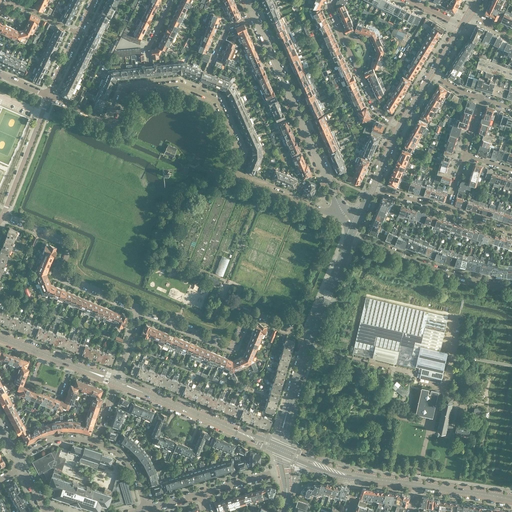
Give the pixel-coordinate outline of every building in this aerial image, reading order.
[(72,0),(70,0),(68,4),(77,9),(77,8),(78,7),(78,6),(79,4),(72,0)] [(106,3),(105,5),(115,9),(119,11),(120,9),(117,8),(116,9),(115,8),(117,4),(116,4),(118,0),(107,0),(107,1),(106,1),(106,3)] [(151,0),(148,5),(156,9),(157,7),(158,6),(158,5),(158,4),(151,0)] [(311,8),(313,8),(315,8),(322,8),(323,6),(323,5),(324,4),(316,0),(312,0),(314,1),(311,8)] [(380,0),(378,5),(381,6),(378,14),(379,15),(383,7),(386,0),(380,0)] [(386,0),(383,7),(388,10),(392,2),(390,1),(389,0),(386,0)] [(438,3),(438,4),(441,5),(447,8),(450,10),(455,12),(456,10),(457,10),(458,8),(457,8),(458,7),(453,5),(449,3),(448,3),(443,0),(439,0),(439,2),(438,3)] [(492,3),(491,5),(500,9),(504,11),(506,8),(504,7),(503,8),(501,6),(502,4),(493,0),(492,2),(492,3)] [(235,4),(234,1),(226,5),(223,6),(226,11),(228,10),(236,6),(237,6),(236,3),(235,4)] [(34,6),(34,7),(42,11),(43,10),(44,10),(46,6),(37,2),(36,4),(35,4),(34,5),(34,6)] [(273,2),(265,5),(265,6),(265,7),(266,8),(267,8),(268,11),(276,7),(273,2)] [(392,2),(388,10),(393,12),(397,4),(395,3),(393,2),(392,2)] [(178,8),(177,8),(185,12),(187,7),(180,3),(179,5),(178,6),(177,7),(178,8)] [(64,9),(65,9),(66,10),(74,14),(75,13),(76,12),(75,11),(77,9),(68,4),(67,6),(66,6),(64,9)] [(338,8),(337,8),(337,9),(337,11),(338,11),(339,13),(347,10),(345,5),(344,4),(342,5),(342,6),(338,8)] [(397,4),(393,12),(398,14),(402,7),(400,6),(400,5),(398,4),(397,5),(397,4)] [(489,4),(487,9),(496,13),(500,15),(502,16),(504,11),(500,9),(491,5),(489,4)] [(102,12),(101,13),(110,18),(112,13),(112,14),(113,11),(115,12),(117,13),(118,11),(114,9),(115,9),(105,5),(105,6),(104,6),(103,7),(104,8),(103,10),(102,10),(101,11),(102,12)] [(148,5),(146,10),(153,14),(154,12),(155,11),(156,10),(156,9),(148,5)] [(281,5),(276,7),(268,11),(269,13),(268,14),(269,15),(270,16),(280,12),(279,8),(282,7),(281,5)] [(236,6),(228,10),(230,15),(238,12),(238,11),(239,11),(238,8),(237,9),(236,6)] [(402,7),(398,14),(397,16),(400,17),(397,23),(399,24),(403,17),(407,9),(405,8),(405,7),(403,6),(402,7)] [(64,12),(63,14),(72,19),(73,18),(73,17),(73,16),(74,14),(66,10),(65,9),(61,7),(60,10),(64,12)] [(175,12),(175,13),(183,17),(184,13),(189,16),(189,14),(185,12),(177,8),(176,10),(175,10),(175,12)] [(501,21),(503,22),(504,23),(505,23),(506,23),(509,16),(507,14),(509,9),(507,8),(504,13),(501,21)] [(312,12),(313,15),(314,17),(316,17),(324,13),(324,12),(323,11),(322,11),(322,10),(321,11),(320,9),(316,11),(312,12)] [(407,9),(402,19),(407,21),(408,19),(412,12),(410,11),(409,10),(408,9),(407,9)] [(487,9),(485,14),(501,21),(503,17),(499,15),(500,15),(497,14),(487,9)] [(153,14),(146,10),(143,15),(151,19),(152,16),(153,16),(154,15),(153,14)] [(347,10),(339,13),(340,15),(340,16),(340,18),(349,15),(347,10)] [(409,29),(413,22),(416,14),(415,13),(414,12),(413,11),(412,12),(408,19),(411,21),(408,28),(409,29)] [(212,16),(211,19),(219,23),(219,22),(220,22),(220,20),(221,17),(220,17),(217,16),(213,14),(207,12),(206,14),(212,16)] [(238,12),(230,15),(232,19),(232,20),(241,17),(240,16),(241,16),(240,13),(239,14),(238,12)] [(278,12),(270,16),(270,17),(270,18),(270,19),(271,19),(272,21),(281,18),(278,12)] [(99,18),(98,18),(107,22),(109,18),(110,18),(101,13),(100,15),(99,16),(98,17),(99,18)] [(173,17),(172,18),(180,21),(182,18),(187,21),(187,19),(183,17),(175,13),(174,15),(173,15),(172,16),(173,17)] [(324,13),(316,17),(312,18),(313,20),(316,19),(318,22),(326,18),(326,17),(326,16),(325,15),(324,13)] [(31,14),(28,19),(37,23),(39,20),(39,19),(39,18),(31,14)] [(61,19),(61,20),(69,24),(70,23),(71,22),(71,21),(72,19),(63,14),(61,19)] [(416,14),(413,22),(418,24),(422,17),(420,16),(419,15),(418,14),(417,14),(416,14)] [(151,19),(143,15),(141,19),(141,20),(148,24),(150,21),(151,21),(151,20),(151,19)] [(349,15),(340,18),(342,21),(343,21),(343,23),(351,19),(349,15)] [(96,23),(104,27),(107,22),(98,18),(97,20),(97,21),(96,22),(96,23)] [(135,23),(139,25),(146,29),(147,27),(148,26),(149,25),(148,24),(141,20),(137,18),(135,23)] [(170,22),(170,23),(178,26),(179,23),(185,26),(186,24),(180,21),(172,18),(171,20),(170,20),(170,21),(170,22)] [(219,23),(211,19),(206,18),(205,20),(207,21),(206,23),(209,24),(216,28),(217,27),(218,27),(218,26),(218,25),(219,23)] [(281,18),(272,21),(273,21),(274,23),(274,24),(274,26),(275,26),(283,23),(281,18)] [(326,18),(318,22),(320,27),(328,23),(328,22),(328,21),(327,20),(326,18)] [(430,25),(433,27),(441,33),(443,31),(444,30),(444,29),(444,28),(444,27),(443,26),(442,26),(436,23),(433,22),(426,18),(424,22),(430,25)] [(29,19),(26,24),(35,28),(37,24),(37,23),(28,19),(29,19)] [(351,19),(343,23),(344,25),(344,26),(345,28),(353,24),(351,19)] [(357,26),(355,31),(357,32),(357,33),(359,33),(360,33),(363,25),(364,21),(359,19),(357,23),(357,26)] [(94,28),(102,32),(104,27),(96,23),(95,25),(94,26),(93,27),(94,28)] [(168,27),(175,31),(178,26),(170,23),(169,25),(168,25),(168,26),(168,27)] [(283,23),(275,26),(276,27),(275,28),(276,29),(277,29),(277,31),(286,28),(291,25),(290,23),(285,26),(283,23)] [(328,23),(320,27),(316,28),(317,30),(319,29),(321,32),(322,31),(330,28),(330,27),(330,25),(329,25),(328,23)] [(4,24),(0,31),(0,32),(4,34),(8,26),(4,24)] [(26,24),(24,29),(33,33),(35,28),(26,24)] [(209,24),(207,30),(214,33),(215,32),(216,31),(216,30),(216,28),(209,24)] [(244,24),(236,28),(236,29),(237,31),(234,33),(235,34),(238,33),(246,29),(247,29),(244,24)] [(353,24),(345,28),(344,28),(347,33),(348,34),(349,33),(349,32),(354,30),(352,25),(353,24)] [(368,27),(365,35),(367,36),(367,37),(369,38),(375,31),(377,28),(372,27),(372,25),(369,24),(368,27)] [(139,25),(136,30),(144,33),(145,32),(146,31),(146,30),(146,29),(139,25)] [(363,25),(360,33),(361,34),(362,35),(363,34),(365,35),(368,27),(363,25)] [(475,30),(474,32),(478,34),(478,33),(481,34),(482,32),(483,33),(485,29),(477,25),(476,27),(475,30)] [(8,26),(4,34),(9,37),(13,29),(8,26)] [(57,28),(54,32),(63,36),(64,35),(65,34),(65,33),(65,32),(65,31),(56,27),(56,28),(57,28)] [(166,32),(165,32),(175,37),(178,32),(175,31),(168,27),(167,29),(166,30),(165,31),(166,32)] [(433,28),(431,32),(439,37),(440,35),(441,35),(441,34),(441,33),(433,27),(433,28)] [(91,33),(99,37),(102,32),(94,28),(93,30),(92,31),(91,32),(91,33)] [(286,28),(277,31),(277,32),(277,33),(278,34),(279,36),(288,33),(288,32),(288,33),(286,28)] [(330,28),(322,31),(320,32),(321,34),(323,33),(324,36),(332,32),(333,31),(332,30),(331,30),(330,28)] [(375,31),(369,38),(370,39),(371,40),(372,42),(383,37),(382,34),(380,35),(377,28),(375,31)] [(394,28),(391,34),(402,39),(405,34),(394,28)] [(13,29),(9,37),(14,39),(18,31),(13,29)] [(18,31),(14,39),(16,38),(25,42),(30,32),(33,34),(33,33),(24,29),(18,31)] [(246,29),(238,33),(238,34),(237,34),(239,38),(240,38),(248,34),(248,33),(248,32),(247,31),(246,29)] [(136,30),(134,35),(141,38),(142,36),(143,36),(144,35),(144,34),(144,33),(136,30)] [(204,34),(206,35),(212,38),(213,35),(214,35),(215,34),(214,33),(207,30),(204,34)] [(493,33),(487,30),(482,41),(485,42),(488,43),(489,41),(493,33)] [(54,32),(52,37),(60,41),(61,40),(62,39),(63,38),(62,37),(63,36),(54,32)] [(164,35),(163,37),(173,42),(175,37),(165,32),(164,33),(164,34),(164,35)] [(202,36),(201,39),(202,40),(204,40),(210,43),(210,42),(211,42),(212,41),(211,40),(212,38),(206,35),(204,35),(200,32),(199,34),(201,35),(202,36)] [(288,33),(279,36),(279,37),(280,36),(281,38),(281,39),(282,40),(282,41),(291,37),(293,36),(291,32),(288,33)] [(332,32),(324,36),(322,38),(322,39),(325,38),(327,41),(335,37),(335,36),(334,35),(333,35),(332,32)] [(431,32),(428,37),(436,42),(436,41),(437,41),(438,40),(437,39),(439,37),(431,32)] [(474,32),(471,38),(476,41),(477,39),(478,40),(479,37),(477,36),(478,34),(474,32)] [(89,38),(88,38),(97,43),(98,41),(100,42),(101,40),(99,39),(99,37),(91,33),(90,35),(89,36),(88,37),(89,38)] [(493,33),(489,41),(494,43),(497,36),(497,35),(496,34),(495,35),(495,34),(493,33)] [(248,34),(240,38),(239,38),(240,41),(241,41),(242,43),(251,39),(250,37),(250,36),(249,35),(248,34)] [(497,36),(494,43),(499,46),(503,38),(501,37),(500,37),(499,36),(498,36),(497,36)] [(52,37),(49,43),(58,47),(58,45),(60,44),(60,43),(60,42),(60,41),(52,37)] [(162,40),(161,42),(170,47),(173,48),(173,46),(171,45),(173,42),(163,37),(162,37),(161,39),(162,40)] [(291,37),(282,41),(283,43),(283,44),(284,45),(284,46),(285,46),(293,42),(291,37)] [(335,37),(327,41),(322,43),(323,45),(327,43),(329,46),(337,42),(337,41),(337,40),(336,40),(335,37)] [(383,37),(372,42),(373,44),(373,45),(373,46),(374,46),(375,47),(385,42),(383,37)] [(428,37),(425,41),(433,46),(434,46),(435,45),(434,44),(436,42),(428,37)] [(86,43),(94,48),(97,43),(88,38),(88,40),(87,41),(86,42),(86,43)] [(466,42),(474,47),(476,41),(471,38),(470,40),(469,39),(467,42),(466,42)] [(503,38),(499,46),(498,48),(503,51),(504,48),(508,41),(506,40),(505,39),(504,38),(503,39),(503,38)] [(251,39),(242,43),(243,44),(242,45),(243,48),(244,48),(253,44),(253,43),(252,42),(251,39)] [(202,40),(200,45),(208,48),(209,46),(210,45),(210,44),(210,43),(204,40),(202,40)] [(293,42),(285,46),(285,47),(285,49),(286,49),(287,51),(295,48),(299,46),(297,41),(293,42)] [(425,41),(422,46),(430,51),(431,51),(432,50),(431,49),(433,46),(425,41)] [(508,41),(504,48),(503,51),(505,52),(503,56),(506,58),(507,56),(508,53),(511,46),(511,44),(511,43),(510,43),(510,42),(509,41),(508,41)] [(159,45),(158,47),(166,50),(168,46),(161,42),(160,42),(159,44),(159,45)] [(337,42),(329,46),(331,51),(339,47),(339,46),(339,45),(338,45),(337,42)] [(386,45),(385,42),(375,47),(375,49),(375,50),(376,52),(384,51),(388,51),(385,45),(386,45)] [(465,46),(464,48),(470,52),(475,55),(476,53),(472,50),(474,47),(466,42),(464,45),(465,46)] [(49,43),(47,48),(55,52),(56,50),(57,50),(58,48),(57,47),(58,47),(49,43)] [(84,48),(92,53),(94,54),(96,49),(94,48),(86,43),(85,45),(84,46),(83,47),(84,48)] [(253,44),(244,48),(243,48),(245,51),(246,51),(242,53),(243,55),(247,53),(255,49),(254,47),(254,45),(253,45),(253,44)] [(198,50),(200,50),(206,53),(207,51),(208,50),(208,49),(208,48),(200,45),(198,50)] [(226,48),(225,50),(233,54),(236,48),(234,48),(228,45),(227,46),(226,47),(226,48)] [(422,46),(419,51),(427,56),(427,55),(428,55),(429,54),(429,53),(430,51),(422,46)] [(159,48),(156,47),(154,49),(151,50),(152,54),(152,59),(154,59),(158,59),(158,56),(163,56),(165,51),(159,48)] [(339,47),(331,51),(333,56),(341,52),(340,50),(341,49),(340,48),(339,48),(339,47)] [(47,48),(44,53),(53,57),(53,55),(54,55),(55,54),(55,53),(55,52),(47,48)] [(81,53),(89,58),(92,53),(84,48),(82,51),(81,52),(81,53)] [(295,48),(287,51),(288,53),(288,54),(288,55),(289,56),(297,53),(295,48)] [(462,48),(460,52),(468,57),(470,52),(464,48),(463,49),(462,48)] [(255,49),(247,53),(243,55),(244,56),(247,55),(249,58),(257,54),(257,53),(257,52),(256,52),(255,49)] [(224,53),(223,55),(231,59),(233,54),(225,50),(225,51),(224,51),(224,52),(224,53)] [(384,51),(376,52),(375,54),(376,55),(375,57),(383,60),(383,59),(383,57),(382,57),(384,51)] [(419,51),(416,55),(424,60),(425,58),(426,58),(427,57),(427,56),(419,51)] [(6,66),(10,57),(10,56),(12,53),(10,52),(8,56),(5,55),(1,63),(1,64),(2,65),(3,65),(4,65),(6,66)] [(341,52),(333,56),(335,60),(343,57),(342,55),(343,54),(342,53),(341,53),(341,52)] [(459,55),(458,57),(465,61),(467,62),(468,60),(466,59),(468,57),(460,52),(458,55),(459,55)] [(44,53),(42,58),(50,62),(51,62),(52,61),(51,60),(53,57),(44,53)] [(79,58),(78,59),(87,63),(89,58),(81,53),(80,56),(79,56),(78,57),(79,58)] [(297,53),(289,56),(289,57),(290,59),(291,61),(290,61),(290,62),(299,58),(302,56),(302,54),(299,56),(297,53)] [(257,54),(249,58),(250,62),(247,63),(247,65),(251,63),(259,60),(258,57),(259,57),(258,55),(257,55),(257,54)] [(221,61),(228,63),(228,65),(234,67),(235,65),(232,64),(232,63),(230,62),(231,59),(223,55),(223,56),(222,56),(222,57),(222,58),(221,61)] [(416,55),(413,60),(421,65),(423,63),(424,63),(424,62),(424,61),(424,60),(416,55)] [(10,56),(10,57),(6,66),(7,66),(7,67),(8,68),(9,67),(11,68),(15,59),(16,58),(10,56)] [(343,57),(335,60),(338,65),(346,62),(345,60),(345,59),(345,58),(344,57),(343,57)] [(456,58),(454,61),(462,66),(465,61),(458,57),(457,58),(456,58)] [(484,81),(481,89),(487,91),(490,81),(492,74),(494,74),(511,79),(511,69),(500,65),(497,64),(480,57),(477,68),(485,71),(486,72),(484,79),(484,81)] [(42,58),(39,63),(48,67),(49,66),(49,65),(50,62),(42,58)] [(299,58),(290,62),(291,62),(290,63),(291,64),(292,65),(293,67),(302,63),(306,60),(306,59),(302,61),(301,61),(299,58)] [(17,71),(21,62),(15,59),(11,68),(12,68),(12,69),(14,70),(15,70),(17,71)] [(76,63),(76,64),(84,68),(87,63),(78,59),(78,60),(77,61),(76,62),(76,63)] [(27,63),(21,60),(21,62),(17,71),(17,72),(19,72),(20,72),(22,73),(23,72),(27,63)] [(259,60),(251,63),(247,65),(248,66),(252,65),(253,68),(262,64),(261,64),(262,63),(261,62),(260,62),(259,60)] [(413,60),(410,65),(418,70),(420,68),(421,68),(421,66),(421,65),(413,60)] [(373,67),(374,68),(379,69),(381,65),(373,61),(373,62),(372,62),(372,63),(372,64),(371,66),(373,67)] [(460,68),(462,66),(454,61),(452,64),(453,64),(452,66),(459,71),(463,73),(464,71),(460,68)] [(177,63),(178,72),(179,72),(180,73),(181,72),(183,72),(187,63),(186,62),(177,63)] [(346,62),(338,65),(340,70),(348,67),(347,65),(347,64),(347,63),(346,62)] [(39,63),(37,68),(45,72),(46,72),(47,71),(46,70),(48,67),(39,63)] [(153,65),(149,66),(150,75),(158,74),(158,75),(160,74),(161,74),(160,64),(157,65),(157,63),(154,63),(154,64),(153,64),(153,65)] [(186,63),(183,72),(184,73),(185,74),(186,73),(188,74),(192,66),(186,63)] [(192,66),(188,74),(188,75),(191,76),(194,77),(197,68),(198,66),(193,63),(192,66)] [(302,63),(293,67),(294,69),(293,69),(294,71),(295,71),(295,72),(304,68),(302,63)] [(74,68),(74,69),(82,73),(84,68),(76,64),(75,66),(74,66),(73,67),(74,68)] [(108,70),(104,79),(113,83),(115,81),(115,80),(116,78),(110,70),(106,64),(104,66),(108,70)] [(252,73),(253,75),(264,70),(263,67),(263,66),(262,65),(262,64),(253,68),(255,72),(252,73)] [(408,68),(407,69),(415,74),(417,72),(418,72),(418,71),(418,70),(410,65),(409,64),(408,64),(407,66),(407,67),(408,68)] [(141,66),(138,67),(139,76),(140,76),(140,77),(142,76),(146,75),(150,75),(149,66),(145,66),(144,65),(143,65),(141,65),(141,66)] [(459,71),(452,66),(451,67),(450,67),(448,70),(456,75),(459,71)] [(37,68),(34,67),(32,72),(34,73),(43,77),(44,76),(44,75),(45,72),(37,68)] [(348,67),(340,70),(341,73),(336,75),(337,77),(342,75),(350,71),(349,70),(349,69),(349,67),(348,67)] [(121,68),(110,70),(116,78),(117,78),(117,79),(119,79),(119,78),(122,78),(121,68)] [(197,68),(194,77),(197,78),(199,79),(200,79),(203,81),(204,81),(208,72),(207,72),(202,70),(197,68)] [(304,68),(295,72),(296,71),(297,74),(297,76),(298,76),(306,73),(304,68)] [(375,73),(373,68),(367,71),(366,70),(365,71),(365,72),(364,72),(366,77),(368,76),(375,73)] [(71,73),(71,74),(79,78),(82,73),(74,69),(73,70),(72,71),(71,72),(71,73)] [(404,73),(405,74),(411,78),(413,79),(413,78),(414,78),(414,77),(414,76),(415,74),(407,69),(407,70),(406,70),(405,70),(403,73),(404,73)] [(265,70),(264,70),(253,75),(255,79),(257,78),(266,74),(265,72),(266,71),(265,70)] [(448,70),(445,75),(453,80),(454,79),(456,75),(448,70)] [(345,80),(352,76),(351,74),(352,73),(351,72),(350,72),(350,71),(342,75),(340,76),(343,81),(345,80)] [(204,81),(209,83),(212,84),(212,85),(213,85),(214,85),(218,77),(213,74),(208,72),(204,81)] [(309,72),(306,73),(298,76),(298,77),(298,78),(299,79),(300,81),(308,78),(311,77),(309,72)] [(32,77),(31,78),(40,83),(40,82),(41,82),(42,81),(41,80),(43,77),(34,73),(32,77)] [(375,73),(368,76),(369,79),(368,79),(369,80),(370,81),(378,78),(375,73)] [(466,83),(466,84),(467,84),(467,85),(468,85),(469,85),(471,86),(474,77),(474,75),(469,73),(468,76),(466,83)] [(474,77),(471,86),(472,87),(473,87),(474,87),(476,87),(478,79),(479,77),(480,73),(477,73),(476,78),(474,77)] [(69,78),(69,79),(77,83),(79,78),(71,74),(70,75),(69,76),(68,77),(69,78)] [(218,77),(214,85),(217,86),(217,87),(219,88),(219,87),(220,87),(225,76),(219,74),(218,77)] [(266,74),(257,78),(259,83),(268,80),(267,78),(267,77),(266,74)] [(403,76),(400,82),(408,87),(409,85),(410,85),(411,83),(410,82),(411,81),(410,81),(411,78),(405,74),(404,77),(403,76)] [(490,81),(487,91),(492,92),(495,84),(495,82),(497,75),(494,74),(492,75),(490,81)] [(225,76),(220,87),(222,89),(223,89),(224,90),(225,90),(229,82),(229,81),(230,78),(225,76)] [(308,78),(300,81),(301,84),(302,86),(311,83),(309,80),(313,78),(312,76),(308,78)] [(347,85),(355,81),(354,81),(356,81),(354,76),(352,76),(345,80),(347,85)] [(378,78),(370,81),(371,83),(370,84),(371,85),(372,86),(380,83),(382,82),(380,77),(378,78)] [(457,80),(456,81),(464,86),(465,82),(466,81),(463,79),(459,77),(457,79),(457,80)] [(478,79),(476,87),(481,89),(484,81),(484,79),(479,77),(478,79)] [(77,83),(69,79),(68,81),(67,81),(66,82),(66,83),(66,84),(75,88),(76,89),(79,84),(77,83)] [(104,80),(102,85),(110,89),(110,88),(111,89),(112,86),(112,85),(113,83),(104,79),(104,80)] [(268,80),(259,83),(262,88),(270,85),(269,82),(269,80),(268,80)] [(229,82),(225,90),(227,92),(227,93),(227,94),(228,94),(229,95),(237,91),(237,90),(232,83),(229,81),(229,82)] [(347,85),(344,86),(345,88),(348,87),(349,90),(357,86),(357,85),(356,84),(355,83),(355,81),(347,85)] [(382,82),(380,83),(372,86),(373,88),(373,89),(373,90),(374,91),(382,88),(382,87),(385,86),(382,82)] [(400,82),(397,87),(405,92),(406,90),(407,90),(408,88),(407,87),(408,87),(400,82)] [(311,83),(302,86),(303,87),(302,88),(303,89),(304,89),(305,91),(313,88),(311,83)] [(502,96),(505,85),(500,83),(500,86),(499,86),(497,94),(499,95),(500,96),(501,96),(502,95),(502,96)] [(64,88),(63,89),(72,93),(75,88),(66,84),(65,86),(64,86),(64,87),(64,88)] [(102,85),(100,90),(108,94),(109,94),(110,91),(109,91),(110,89),(102,85)] [(270,85),(262,88),(259,90),(262,94),(264,93),(273,89),(272,87),(271,87),(270,85)] [(437,89),(436,91),(444,96),(446,97),(447,98),(450,92),(447,90),(439,85),(437,89)] [(349,90),(346,91),(349,96),(351,94),(359,91),(359,90),(359,89),(358,88),(357,86),(349,90)] [(315,87),(313,88),(305,91),(305,92),(305,93),(305,94),(306,94),(307,96),(315,93),(317,92),(315,87)] [(397,87),(393,92),(401,97),(402,96),(402,97),(404,95),(403,94),(405,92),(397,87)] [(382,88),(374,91),(375,93),(374,94),(375,95),(376,95),(378,98),(379,100),(381,98),(382,96),(384,93),(382,88)] [(61,93),(61,94),(69,98),(69,97),(70,97),(72,93),(63,89),(63,91),(62,91),(61,92),(61,93)] [(273,89),(264,93),(262,94),(264,99),(275,94),(275,93),(275,92),(274,91),(273,89)] [(100,90),(97,96),(106,99),(107,99),(108,96),(107,96),(108,94),(100,90)] [(237,91),(229,95),(230,97),(229,98),(230,100),(231,100),(231,101),(240,97),(237,91)] [(314,93),(307,96),(307,97),(306,97),(307,99),(306,100),(307,101),(308,102),(309,102),(317,99),(315,95),(322,93),(321,91),(317,92),(315,93),(314,94),(314,93)] [(359,91),(351,94),(353,99),(361,96),(361,95),(361,94),(360,93),(359,91)] [(433,94),(433,95),(433,96),(441,101),(443,103),(446,97),(444,96),(436,91),(434,94),(433,94)] [(393,92),(390,97),(398,102),(400,100),(402,98),(401,98),(401,97),(393,92)] [(317,99),(309,102),(310,104),(309,105),(310,106),(311,106),(311,107),(319,103),(318,101),(326,97),(325,95),(317,98),(317,99)] [(459,97),(454,95),(451,100),(457,104),(457,102),(459,97)] [(97,96),(95,101),(104,105),(106,102),(105,102),(106,99),(97,96)] [(242,96),(240,97),(231,101),(232,103),(232,104),(232,105),(233,105),(234,106),(242,102),(245,101),(242,96)] [(277,98),(276,96),(268,99),(267,98),(264,99),(267,106),(269,105),(278,101),(278,100),(277,99),(277,98)] [(361,96),(353,99),(356,104),(363,101),(363,100),(364,99),(363,98),(362,98),(361,96)] [(430,101),(438,106),(440,108),(443,103),(441,101),(433,96),(431,99),(430,99),(430,100),(430,101)] [(390,97),(387,102),(395,107),(396,107),(397,105),(397,104),(398,102),(390,97)] [(242,102),(234,106),(234,108),(234,109),(235,110),(236,110),(236,111),(244,108),(243,104),(248,102),(247,100),(245,101),(242,102)] [(92,106),(92,107),(95,109),(96,108),(101,111),(101,110),(102,110),(103,107),(104,105),(95,101),(93,107),(92,106)] [(278,101),(269,105),(270,107),(269,108),(270,111),(272,110),(281,106),(280,104),(279,104),(278,101)] [(363,101),(356,104),(358,109),(365,106),(366,106),(365,105),(366,104),(365,103),(364,103),(363,101)] [(428,104),(427,105),(427,106),(435,111),(437,112),(437,113),(440,108),(438,106),(430,101),(429,103),(428,104)] [(319,103),(311,107),(311,108),(311,109),(312,109),(313,112),(321,108),(322,108),(324,107),(322,102),(319,103)] [(387,102),(384,106),(385,107),(384,107),(392,112),(393,112),(394,110),(394,109),(395,107),(387,102)] [(281,106),(272,110),(270,111),(272,114),(268,116),(268,118),(274,116),(282,112),(282,109),(281,106)] [(425,109),(424,111),(432,116),(434,117),(437,112),(435,111),(427,106),(427,107),(426,107),(425,108),(425,109)] [(486,107),(485,112),(493,115),(494,110),(495,109),(488,107),(486,107)] [(244,108),(236,111),(237,114),(237,116),(238,116),(238,117),(247,113),(244,108)] [(321,108),(313,112),(314,114),(314,115),(314,116),(315,116),(315,117),(317,116),(323,114),(321,108)] [(366,108),(358,111),(358,112),(360,116),(369,113),(369,111),(367,110),(366,108)] [(462,110),(461,115),(463,115),(471,118),(471,117),(472,117),(472,116),(472,115),(473,113),(464,110),(462,110)] [(422,114),(421,116),(422,116),(428,120),(428,121),(429,121),(432,116),(424,111),(423,112),(422,113),(422,114)] [(282,112),(274,116),(276,120),(276,121),(285,117),(284,115),(284,114),(283,112),(282,112)] [(247,113),(238,117),(239,119),(239,120),(240,121),(241,122),(249,118),(247,113)] [(364,122),(371,119),(370,115),(370,114),(369,113),(360,116),(362,120),(357,122),(358,124),(362,122),(363,122),(364,122)] [(502,118),(500,123),(499,126),(501,127),(504,128),(506,124),(508,116),(508,115),(506,115),(503,115),(503,114),(502,115),(503,115),(502,118)] [(324,115),(315,119),(316,120),(315,121),(316,122),(317,122),(318,125),(326,121),(324,115)] [(417,121),(417,122),(417,123),(425,127),(428,123),(436,127),(437,125),(430,121),(429,121),(428,121),(428,120),(422,116),(420,119),(420,118),(418,121),(417,121)] [(251,117),(249,118),(241,122),(242,124),(241,125),(242,126),(243,127),(251,124),(254,123),(251,117)] [(456,119),(454,124),(458,125),(461,127),(466,128),(468,128),(469,123),(461,120),(460,119),(456,119)] [(278,124),(278,126),(279,129),(280,129),(288,125),(289,124),(288,123),(287,122),(286,120),(278,123),(278,124)] [(375,120),(372,125),(374,126),(384,130),(384,128),(384,127),(385,124),(376,120),(376,121),(375,120)] [(326,121),(318,125),(318,126),(318,127),(319,127),(320,130),(329,126),(326,121)] [(415,126),(414,128),(422,132),(425,134),(427,134),(429,129),(425,127),(417,123),(417,124),(416,124),(415,125),(415,126)] [(251,124),(243,127),(244,130),(244,132),(245,132),(245,133),(254,129),(251,124)] [(453,124),(451,129),(460,132),(460,131),(461,131),(461,130),(461,129),(461,127),(458,125),(454,124),(453,124)] [(288,125),(280,129),(281,131),(280,131),(281,135),(291,130),(290,130),(291,129),(290,128),(289,127),(288,125)] [(329,126),(320,130),(320,131),(321,132),(321,133),(322,135),(331,131),(329,126)] [(373,129),(372,131),(381,135),(382,132),(383,132),(384,130),(374,126),(373,129)] [(488,130),(480,127),(479,131),(479,132),(485,134),(486,134),(489,135),(491,131),(488,130)] [(412,131),(411,132),(412,133),(420,137),(421,134),(426,136),(427,134),(425,134),(422,132),(414,128),(413,130),(412,131)] [(254,129),(245,133),(246,135),(246,136),(247,137),(248,138),(256,135),(254,129)] [(370,136),(369,140),(377,143),(377,142),(378,142),(379,141),(378,140),(379,137),(372,134),(373,134),(371,133),(371,134),(370,133),(369,131),(364,129),(363,132),(370,136)] [(292,133),(291,130),(282,134),(283,136),(282,137),(283,140),(293,136),(293,135),(293,134),(293,133),(292,133)] [(333,130),(331,131),(322,135),(323,137),(323,138),(324,139),(325,140),(335,136),(333,130)] [(410,136),(409,138),(417,142),(420,137),(412,133),(411,134),(410,134),(410,135),(410,136)] [(447,133),(445,138),(448,139),(456,142),(457,139),(458,139),(458,138),(458,137),(450,134),(447,133)] [(256,135),(248,138),(249,141),(248,141),(249,143),(250,143),(250,144),(259,140),(257,137),(259,136),(258,134),(256,135)] [(293,136),(285,140),(282,141),(285,146),(287,145),(295,141),(294,138),(295,138),(294,136),(293,136)] [(335,136),(325,140),(326,142),(325,143),(326,145),(327,145),(327,146),(336,142),(337,141),(335,136)] [(368,142),(366,145),(375,149),(375,148),(376,148),(376,146),(376,145),(377,143),(369,140),(362,137),(361,139),(368,142)] [(406,142),(406,143),(414,147),(416,144),(422,147),(423,145),(417,142),(409,138),(408,140),(407,140),(406,141),(406,142)] [(259,140),(250,144),(251,146),(251,147),(251,148),(252,148),(253,149),(261,146),(259,140)] [(295,141),(287,145),(289,150),(298,146),(297,144),(297,143),(296,142),(296,141),(295,141)] [(336,142),(327,146),(328,148),(328,149),(328,150),(329,150),(330,151),(331,150),(331,151),(340,147),(337,141),(336,142)] [(405,146),(404,148),(412,152),(416,154),(418,149),(414,147),(406,143),(405,144),(404,145),(405,146)] [(489,147),(481,144),(481,146),(480,146),(479,148),(480,148),(480,149),(492,153),(494,148),(491,147),(489,147)] [(173,156),(176,148),(168,145),(167,147),(164,153),(173,156)] [(366,145),(364,151),(372,154),(373,152),(374,151),(375,150),(374,149),(375,149),(366,145)] [(261,146),(253,149),(253,151),(252,152),(252,153),(253,154),(253,155),(261,158),(262,157),(261,146)] [(298,146),(289,150),(291,154),(292,155),(300,151),(299,149),(299,148),(299,147),(298,146)] [(491,157),(490,157),(494,158),(494,159),(495,159),(496,159),(499,151),(496,150),(497,147),(495,146),(494,148),(492,153),(491,157)] [(332,151),(330,152),(331,154),(331,155),(331,156),(332,157),(332,158),(341,154),(338,148),(331,151),(332,151)] [(402,152),(400,156),(409,159),(412,153),(404,149),(403,149),(402,149),(401,151),(402,152)] [(492,153),(480,149),(478,153),(479,154),(486,157),(486,156),(490,157),(491,157),(492,153)] [(499,151),(496,159),(497,159),(497,157),(499,158),(501,159),(502,158),(504,150),(499,149),(499,151)] [(362,156),(363,157),(370,159),(371,157),(372,157),(373,155),(372,154),(364,151),(363,154),(361,153),(360,154),(359,154),(358,156),(361,157),(362,156)] [(293,158),(293,160),(294,164),(295,163),(304,159),(303,159),(304,158),(303,156),(302,156),(301,153),(293,157),(293,158)] [(341,154),(332,158),(333,158),(332,159),(333,160),(334,160),(335,163),(333,163),(343,159),(341,154)] [(251,159),(250,160),(259,164),(261,158),(253,155),(252,157),(251,157),(250,158),(251,159)] [(398,160),(397,161),(397,162),(397,163),(405,166),(406,166),(408,161),(409,159),(400,156),(398,160)] [(352,161),(358,163),(367,167),(368,164),(369,164),(370,162),(369,162),(369,161),(363,158),(361,157),(359,161),(353,159),(352,161)] [(436,157),(436,159),(439,160),(438,163),(439,163),(444,165),(446,165),(448,166),(449,166),(450,164),(449,164),(450,161),(437,157),(436,157)] [(304,159),(295,163),(294,164),(296,167),(297,169),(298,168),(307,164),(307,163),(306,164),(305,162),(305,161),(305,160),(304,159)] [(343,159),(333,163),(334,166),(335,168),(336,168),(336,169),(344,165),(342,160),(343,159)] [(249,164),(248,165),(257,169),(259,164),(250,160),(250,162),(249,162),(248,164),(249,164)] [(358,163),(356,169),(365,173),(366,170),(367,170),(368,167),(367,167),(358,163)] [(395,168),(403,171),(404,172),(406,167),(406,166),(405,166),(397,163),(396,163),(396,165),(396,166),(395,168)] [(438,163),(436,168),(437,168),(439,169),(442,170),(447,171),(448,170),(448,169),(448,168),(448,166),(446,165),(444,165),(439,163),(438,163)] [(307,164),(298,168),(300,173),(309,169),(310,168),(309,166),(308,166),(307,164)] [(474,165),(473,169),(481,171),(486,173),(488,169),(487,168),(483,167),(483,166),(476,164),(474,165)] [(246,170),(246,171),(251,173),(251,174),(253,174),(254,174),(254,175),(256,176),(257,173),(259,170),(257,169),(248,165),(247,168),(246,168),(246,169),(246,170)] [(347,170),(344,165),(336,169),(336,170),(336,171),(337,172),(338,174),(340,173),(341,174),(343,173),(343,172),(344,172),(345,174),(346,174),(347,172),(347,171),(347,170)] [(429,166),(428,168),(435,170),(438,172),(437,174),(438,174),(445,176),(447,171),(442,170),(439,169),(437,168),(429,166)] [(394,171),(393,173),(401,177),(403,177),(405,172),(404,172),(403,171),(395,168),(394,169),(393,170),(394,171)] [(485,176),(484,180),(483,183),(485,184),(486,179),(487,179),(487,177),(490,178),(493,170),(492,169),(491,169),(490,169),(487,168),(488,169),(486,173),(485,176)] [(272,176),(272,177),(273,178),(273,179),(274,179),(275,179),(277,180),(281,172),(276,170),(276,169),(275,169),(274,171),(272,176)] [(309,169),(300,173),(302,178),(303,177),(303,178),(312,174),(311,172),(311,171),(310,170),(309,169)] [(356,169),(354,174),(362,178),(364,175),(365,173),(356,169)] [(281,172),(277,180),(280,181),(280,182),(281,182),(282,182),(283,182),(286,174),(281,172)] [(348,178),(353,180),(353,181),(360,184),(360,183),(361,183),(362,180),(362,178),(354,174),(354,175),(355,175),(354,177),(351,176),(350,176),(351,173),(347,172),(346,174),(345,176),(348,178)] [(392,176),(391,178),(399,182),(401,183),(403,177),(401,177),(393,173),(392,174),(391,175),(392,176)] [(286,174),(283,182),(283,183),(285,184),(286,183),(288,184),(292,176),(286,174)] [(438,174),(437,179),(441,181),(449,183),(450,184),(451,179),(451,178),(445,176),(442,175),(438,174)] [(502,175),(500,183),(499,185),(504,187),(505,185),(507,177),(505,176),(505,175),(503,175),(502,175)] [(298,179),(292,176),(288,184),(290,185),(291,186),(292,187),(293,186),(294,187),(294,186),(297,188),(299,182),(297,181),(298,179)] [(389,181),(388,184),(396,187),(399,188),(400,186),(397,185),(399,182),(391,178),(390,179),(389,180),(389,181)] [(409,187),(408,189),(409,190),(410,191),(411,190),(413,191),(416,183),(417,179),(415,178),(414,180),(411,179),(411,181),(409,185),(409,187)] [(480,182),(478,181),(470,178),(468,183),(476,186),(478,187),(480,182)] [(307,182),(305,186),(305,187),(314,191),(314,190),(315,189),(316,188),(315,187),(316,183),(315,183),(315,182),(313,181),(313,182),(311,181),(310,181),(308,181),(308,182),(307,183),(307,182)] [(461,182),(459,189),(460,189),(466,191),(467,188),(470,189),(472,185),(468,183),(463,181),(461,182)] [(300,182),(299,182),(297,188),(300,189),(299,190),(303,192),(305,187),(302,185),(300,182)] [(426,186),(424,194),(426,195),(426,196),(428,196),(429,196),(431,188),(432,188),(432,186),(429,185),(430,182),(428,182),(426,186)] [(437,190),(434,198),(436,198),(436,199),(438,200),(439,199),(442,191),(443,187),(438,185),(437,190)] [(442,191),(439,199),(443,201),(445,200),(447,193),(448,189),(445,189),(446,186),(444,185),(443,187),(442,191)] [(305,187),(303,192),(304,192),(304,193),(305,194),(306,193),(312,196),(312,195),(313,195),(313,193),(314,191),(305,187)] [(454,203),(455,205),(460,206),(463,199),(463,198),(464,194),(463,193),(461,198),(457,197),(456,197),(454,203)] [(380,202),(389,205),(390,202),(391,203),(392,201),(392,200),(383,197),(382,199),(381,199),(380,201),(381,201),(380,202)] [(473,202),(471,210),(471,211),(473,211),(474,211),(476,212),(478,204),(479,201),(477,200),(476,203),(473,202)] [(478,204),(476,212),(477,212),(478,213),(479,212),(481,213),(484,206),(485,203),(479,201),(479,204),(478,204)] [(379,205),(378,207),(387,210),(389,211),(391,206),(389,205),(380,202),(379,204),(379,205)] [(494,209),(492,216),(492,217),(493,217),(494,218),(495,217),(497,218),(499,211),(502,203),(499,202),(497,210),(494,209)] [(489,207),(487,215),(487,216),(489,216),(490,216),(492,216),(494,209),(495,206),(493,205),(492,208),(489,207)] [(376,212),(385,216),(387,210),(378,207),(378,209),(377,209),(376,211),(376,212)] [(404,216),(403,218),(408,220),(409,217),(411,209),(409,209),(409,208),(407,207),(407,208),(406,208),(404,216)] [(505,221),(507,221),(510,212),(511,209),(510,209),(509,211),(508,211),(508,213),(505,212),(502,220),(503,220),(503,221),(505,221)] [(499,211),(497,218),(498,219),(499,219),(500,219),(502,220),(505,212),(505,211),(503,210),(502,211),(499,211)] [(376,212),(374,218),(383,221),(385,216),(376,212)] [(432,216),(429,224),(433,225),(431,230),(433,230),(435,226),(435,225),(437,218),(435,217),(435,216),(433,216),(432,216)] [(373,220),(372,223),(380,226),(384,227),(385,225),(381,224),(383,221),(374,218),(373,218),(372,220),(373,220)] [(370,227),(370,228),(378,231),(380,226),(372,223),(371,225),(370,225),(369,227),(370,227)] [(453,223),(450,230),(450,232),(455,234),(456,231),(458,224),(456,224),(456,223),(454,223),(453,223)] [(386,239),(385,240),(388,241),(389,241),(390,241),(393,234),(396,228),(394,227),(392,233),(389,232),(387,235),(386,239)] [(18,231),(9,228),(7,234),(16,237),(20,238),(20,236),(17,235),(18,235),(17,235),(17,234),(18,231)] [(368,231),(368,233),(377,236),(378,234),(377,234),(378,231),(370,228),(369,228),(368,230),(368,231)] [(398,236),(395,244),(398,245),(399,245),(400,245),(403,238),(404,235),(405,233),(403,232),(401,237),(398,236)] [(7,234),(5,239),(13,243),(16,237),(7,234)] [(403,238),(400,245),(401,246),(402,247),(404,248),(405,247),(405,246),(408,240),(409,238),(406,237),(406,236),(404,235),(403,238)] [(405,247),(404,248),(405,248),(406,247),(408,248),(410,247),(413,240),(409,238),(408,240),(405,246),(405,247)] [(413,240),(410,247),(412,248),(412,249),(415,250),(418,242),(419,240),(415,238),(413,240)] [(5,239),(3,245),(11,249),(12,249),(15,250),(16,248),(12,246),(13,243),(5,239)] [(428,246),(424,254),(428,256),(429,255),(430,255),(433,248),(436,241),(434,240),(432,246),(431,245),(430,247),(428,246)] [(418,242),(415,250),(418,252),(419,251),(420,251),(423,244),(418,242)] [(438,248),(437,250),(434,258),(437,260),(438,259),(440,260),(442,252),(446,243),(444,242),(442,249),(438,248)] [(42,247),(40,251),(43,252),(53,256),(54,256),(55,256),(57,251),(56,251),(57,248),(49,244),(46,243),(44,247),(42,247)] [(3,245),(0,251),(9,254),(11,249),(3,245)] [(447,254),(444,262),(447,263),(448,263),(450,263),(453,251),(454,250),(452,249),(451,252),(448,251),(447,254)] [(9,254),(0,251),(0,257),(7,260),(9,254)] [(43,255),(41,258),(51,262),(53,256),(43,252),(40,251),(39,253),(43,255)] [(477,262),(475,270),(478,271),(479,270),(481,270),(482,263),(484,256),(485,252),(483,252),(482,255),(481,261),(480,260),(480,262),(477,262)] [(458,254),(457,257),(455,265),(457,266),(458,266),(460,266),(463,255),(458,254)] [(467,259),(465,268),(468,269),(469,268),(471,268),(473,261),(473,256),(468,255),(468,256),(467,259)] [(230,260),(222,256),(215,273),(223,276),(230,260)] [(0,257),(0,264),(4,266),(6,262),(7,262),(10,264),(10,262),(8,261),(7,260),(0,257)] [(39,264),(40,264),(49,268),(51,262),(41,258),(39,264)] [(4,266),(0,264),(0,270),(2,272),(3,272),(6,273),(9,274),(10,272),(7,271),(3,270),(4,266)] [(37,269),(36,269),(46,273),(49,268),(40,264),(39,264),(37,269)] [(46,273),(36,269),(35,270),(36,273),(38,278),(37,279),(39,283),(49,279),(46,273)] [(208,276),(206,281),(217,286),(220,279),(208,276)] [(49,279),(39,283),(41,287),(40,288),(43,296),(45,295),(47,295),(51,285),(49,279)] [(50,297),(52,298),(52,296),(56,287),(51,285),(47,295),(50,296),(50,297)] [(28,302),(29,301),(32,300),(27,287),(24,288),(28,302)] [(56,287),(52,296),(58,298),(62,289),(56,287)] [(62,289),(58,298),(63,300),(67,291),(62,289)] [(67,291),(63,300),(69,303),(72,294),(67,291)] [(72,294),(69,303),(68,305),(73,307),(74,305),(78,296),(72,294)] [(78,296),(74,305),(79,307),(83,298),(78,296)] [(448,316),(366,297),(353,353),(372,357),(389,362),(415,367),(416,366),(422,368),(420,378),(441,382),(448,352),(440,351),(448,316)] [(83,298),(79,307),(85,309),(88,300),(83,298)] [(221,301),(216,299),(211,312),(216,313),(221,301)] [(94,303),(88,300),(85,309),(90,312),(94,303)] [(99,305),(94,303),(90,312),(89,314),(94,316),(95,316),(95,314),(99,305)] [(99,305),(95,314),(95,316),(98,317),(97,318),(99,319),(101,316),(104,307),(99,305)] [(104,307),(101,316),(104,317),(103,320),(105,321),(106,318),(110,309),(104,307)] [(110,309),(106,318),(112,321),(115,312),(110,309)] [(5,310),(1,322),(6,324),(10,316),(6,315),(7,313),(6,313),(7,311),(5,310)] [(115,312),(112,321),(116,323),(116,324),(116,325),(121,314),(115,312)] [(10,316),(6,324),(12,327),(16,318),(17,314),(16,314),(15,314),(14,317),(10,316)] [(121,314),(116,325),(115,326),(118,327),(118,326),(119,326),(123,328),(127,319),(126,318),(127,316),(123,314),(123,315),(121,314)] [(16,318),(12,327),(18,329),(21,320),(16,318)] [(27,322),(24,331),(30,333),(33,325),(29,323),(30,319),(28,319),(27,322)] [(21,320),(18,329),(24,331),(27,322),(21,320)] [(33,325),(30,333),(35,336),(39,327),(40,323),(38,322),(37,326),(33,325)] [(39,327),(35,336),(41,338),(45,329),(41,328),(41,327),(42,324),(40,323),(39,327)] [(254,329),(264,333),(265,333),(267,328),(267,327),(259,323),(259,324),(256,323),(256,325),(254,329)] [(141,334),(145,336),(143,340),(146,341),(147,337),(151,327),(150,326),(146,324),(145,326),(144,326),(141,334)] [(45,329),(41,338),(47,340),(50,331),(52,328),(50,327),(48,331),(45,329)] [(151,327),(147,337),(150,338),(150,337),(153,338),(157,329),(151,327)] [(157,329),(153,338),(159,340),(162,331),(157,329)] [(254,329),(252,335),(262,339),(264,333),(254,329)] [(50,331),(47,340),(53,342),(56,334),(50,331)] [(57,331),(56,334),(53,342),(59,344),(63,332),(62,331),(61,332),(57,331)] [(162,331),(159,340),(164,342),(168,334),(162,331)] [(63,332),(59,344),(65,347),(68,338),(64,336),(65,335),(64,335),(66,333),(63,332)] [(173,336),(168,334),(164,342),(163,345),(168,348),(173,336)] [(252,335),(250,340),(259,344),(262,339),(252,335)] [(74,340),(70,349),(76,351),(79,342),(76,341),(77,340),(76,340),(77,337),(75,336),(74,339),(74,340)] [(178,338),(173,336),(168,348),(173,350),(175,347),(178,338)] [(68,338),(65,347),(70,349),(74,340),(68,338)] [(79,342),(76,351),(82,353),(87,339),(85,338),(85,340),(84,343),(83,343),(79,342)] [(175,347),(173,350),(176,351),(177,348),(180,349),(184,340),(178,338),(175,347)] [(87,339),(82,353),(88,355),(91,347),(88,346),(88,344),(89,342),(89,340),(87,339)] [(284,342),(283,342),(280,342),(280,344),(283,345),(284,345),(293,347),(294,341),(286,339),(285,342),(284,342)] [(184,340),(180,349),(179,352),(184,354),(185,351),(189,343),(184,340)] [(250,340),(248,345),(257,349),(259,344),(250,340)] [(189,343),(185,351),(191,354),(194,345),(189,343)] [(99,345),(97,349),(94,358),(99,360),(103,351),(99,350),(99,349),(100,346),(100,345),(99,345)] [(194,345),(191,354),(196,356),(200,347),(194,345)] [(248,345),(246,350),(255,354),(257,349),(248,345)] [(284,345),(282,351),(291,354),(293,347),(284,345)] [(91,347),(88,355),(94,358),(97,349),(91,347)] [(200,347),(196,356),(201,358),(205,349),(200,347)] [(110,350),(108,353),(105,362),(111,364),(114,356),(111,355),(111,354),(111,353),(112,350),(112,349),(110,348),(110,350)] [(205,349),(201,358),(207,360),(210,351),(205,349)] [(243,356),(252,360),(252,359),(253,359),(254,357),(265,361),(266,359),(255,354),(246,350),(243,356)] [(2,351),(0,357),(0,359),(7,362),(10,354),(2,351)] [(103,351),(99,360),(105,362),(108,353),(103,351)] [(210,351),(207,360),(206,362),(209,363),(210,361),(213,363),(216,354),(210,351)] [(280,356),(280,357),(289,359),(291,354),(282,351),(280,356)] [(7,362),(10,363),(10,364),(12,365),(16,356),(13,355),(13,356),(10,354),(7,362)] [(216,354),(213,363),(218,365),(222,356),(216,354)] [(12,365),(15,366),(15,365),(18,366),(21,358),(18,357),(16,356),(12,365)] [(222,356),(218,365),(223,367),(227,358),(222,356)] [(243,356),(238,358),(242,368),(250,364),(254,372),(258,370),(254,360),(253,359),(252,359),(252,360),(243,356)] [(279,359),(278,363),(287,365),(289,359),(280,357),(276,356),(275,358),(279,359)] [(21,358),(18,366),(17,367),(18,367),(21,366),(29,369),(26,368),(29,361),(21,358)] [(229,370),(232,361),(227,358),(223,367),(225,368),(229,370)] [(232,361),(229,370),(232,378),(236,376),(234,373),(234,371),(242,368),(238,358),(233,361),(232,361)] [(130,372),(136,374),(141,362),(139,361),(138,365),(134,364),(130,372)] [(141,362),(136,374),(142,377),(145,368),(142,367),(143,363),(141,362)] [(273,368),(277,369),(286,371),(287,365),(278,363),(277,367),(273,366),(273,368)] [(19,368),(18,371),(28,374),(28,372),(29,369),(21,366),(18,367),(19,368)] [(145,368),(142,377),(147,379),(153,367),(151,366),(149,370),(145,368)] [(153,367),(147,379),(153,381),(157,373),(153,371),(155,368),(153,367)] [(276,371),(275,375),(284,377),(286,371),(277,369),(273,368),(272,370),(276,371)] [(18,374),(17,377),(25,380),(26,376),(27,377),(28,374),(18,371),(17,374),(18,374)] [(157,373),(153,381),(159,384),(164,371),(162,371),(160,374),(157,373)] [(164,371),(159,384),(165,386),(169,377),(165,376),(166,372),(164,371)] [(169,377),(165,386),(171,389),(176,376),(174,375),(172,379),(169,377)] [(269,379),(272,380),(273,381),(282,383),(284,377),(275,375),(274,378),(270,377),(269,379)] [(176,376),(171,389),(176,391),(180,382),(176,381),(178,377),(176,376)] [(25,380),(17,377),(16,379),(15,379),(14,382),(24,385),(25,382),(24,382),(25,380)] [(76,379),(74,386),(76,387),(79,388),(78,388),(79,388),(78,388),(81,389),(81,390),(84,383),(76,379)] [(273,381),(271,386),(280,389),(282,383),(273,381)] [(397,381),(395,384),(392,387),(399,394),(400,394),(403,397),(404,398),(406,396),(409,393),(407,391),(397,381)] [(180,382),(176,391),(182,393),(186,385),(180,382)] [(84,383),(81,390),(84,391),(83,392),(86,393),(89,385),(84,383)] [(27,388),(23,386),(17,384),(15,389),(17,390),(20,391),(19,394),(23,396),(27,388)] [(69,388),(68,390),(78,393),(79,391),(78,390),(79,388),(78,388),(79,388),(76,387),(74,386),(71,385),(70,388),(69,388)] [(86,393),(89,394),(89,393),(92,394),(92,393),(93,392),(92,392),(94,387),(89,385),(86,393)] [(186,385),(182,393),(188,396),(191,387),(186,385)] [(269,392),(279,395),(280,389),(271,386),(270,390),(269,390),(263,388),(263,391),(266,391),(269,392)] [(93,392),(92,393),(95,394),(95,395),(96,396),(99,397),(102,390),(94,387),(92,392),(93,392)] [(197,389),(191,387),(188,396),(194,398),(197,389)] [(429,389),(422,387),(416,413),(433,417),(434,412),(435,410),(439,391),(431,389),(431,393),(429,393),(429,389)] [(27,388),(23,396),(26,397),(25,400),(28,401),(29,398),(32,390),(27,388)] [(197,389),(194,398),(199,400),(203,392),(197,389)] [(203,392),(199,400),(205,403),(210,390),(208,389),(206,393),(203,392)] [(6,390),(0,393),(0,399),(0,400),(9,395),(6,390)] [(32,390),(29,398),(35,400),(38,392),(32,390)] [(68,393),(67,395),(76,398),(78,393),(68,390),(68,392),(68,393)] [(210,390),(205,403),(211,405),(214,397),(211,395),(212,391),(210,390)] [(38,392),(35,400),(40,402),(43,394),(38,392)] [(270,393),(268,399),(277,401),(279,395),(269,392),(269,393),(270,393)] [(49,396),(43,394),(40,402),(40,404),(45,406),(46,405),(49,396)] [(214,397),(211,405),(216,407),(221,395),(219,394),(218,398),(214,397)] [(9,395),(0,400),(1,400),(0,400),(3,406),(4,406),(12,402),(14,401),(13,400),(13,398),(12,397),(10,398),(9,395)] [(66,398),(65,400),(74,404),(76,398),(67,395),(66,398)] [(221,395),(216,407),(222,410),(226,401),(222,399),(224,396),(221,395)] [(437,430),(437,431),(437,432),(438,433),(440,432),(446,434),(446,432),(446,431),(447,428),(448,425),(451,411),(453,401),(454,397),(448,396),(446,395),(444,404),(442,409),(442,411),(441,414),(438,430),(437,430)] [(49,396),(46,405),(45,406),(49,408),(49,406),(51,407),(55,398),(49,396)] [(92,399),(91,403),(91,404),(99,406),(100,405),(101,404),(100,403),(102,399),(99,398),(99,397),(96,396),(95,399),(94,399),(92,399)] [(121,397),(118,403),(117,405),(121,407),(122,404),(127,406),(129,402),(126,400),(126,399),(125,398),(121,397)] [(55,398),(51,407),(57,409),(60,400),(55,398)] [(234,398),(233,400),(228,412),(234,414),(237,406),(234,404),(235,401),(236,399),(234,398)] [(226,401),(222,410),(228,412),(233,400),(231,399),(230,403),(226,401)] [(262,403),(266,404),(275,407),(277,401),(268,399),(267,402),(266,402),(263,401),(262,403)] [(12,402),(4,406),(7,412),(15,407),(13,404),(14,403),(16,402),(15,400),(14,401),(12,402)] [(71,404),(60,400),(57,409),(62,411),(63,407),(69,409),(71,404)] [(91,403),(89,409),(97,412),(99,406),(91,404),(91,403)] [(132,403),(129,410),(127,410),(126,412),(128,413),(128,412),(129,412),(130,413),(134,414),(138,405),(136,404),(134,403),(134,404),(132,403)] [(260,405),(262,405),(266,406),(265,411),(273,413),(275,407),(266,404),(262,403),(261,403),(260,405)] [(237,406),(234,414),(239,417),(243,408),(245,404),(243,404),(242,406),(241,406),(241,407),(237,406)] [(243,408),(239,417),(245,419),(249,411),(245,409),(246,408),(245,408),(247,405),(245,404),(243,408)] [(138,405),(134,414),(139,417),(143,407),(138,405)] [(15,407),(7,412),(10,417),(18,413),(22,411),(23,410),(21,408),(17,411),(15,407)] [(143,407),(139,417),(145,419),(149,410),(143,407)] [(479,423),(482,409),(474,407),(472,416),(476,417),(475,423),(477,423),(478,423),(479,423)] [(88,411),(87,415),(96,417),(96,416),(97,415),(96,415),(97,412),(89,409),(81,408),(80,410),(88,411)] [(115,413),(115,414),(123,417),(125,411),(117,408),(116,411),(115,411),(115,413)] [(249,411),(245,419),(251,422),(256,409),(253,408),(252,412),(249,411)] [(256,408),(256,409),(251,422),(257,424),(260,415),(257,414),(259,409),(256,408)] [(149,410),(145,419),(150,421),(154,412),(151,411),(151,410),(150,410),(149,410)] [(18,413),(10,417),(13,423),(20,419),(21,418),(19,415),(20,414),(20,413),(23,412),(22,411),(18,413)] [(157,413),(155,417),(153,417),(152,419),(156,421),(157,418),(158,419),(164,421),(165,418),(166,418),(166,417),(166,416),(166,415),(161,413),(160,414),(157,413)] [(260,415),(257,424),(262,426),(267,414),(266,413),(265,416),(264,416),(264,417),(260,415)] [(115,414),(113,420),(122,423),(123,417),(115,414)] [(267,414),(262,426),(268,429),(272,420),(268,419),(269,418),(268,417),(270,415),(267,414)] [(86,422),(93,425),(95,420),(95,419),(95,418),(96,417),(87,415),(86,418),(87,419),(86,422)] [(20,419),(13,423),(16,428),(23,424),(24,424),(23,422),(24,421),(22,417),(21,418),(20,419)] [(158,419),(154,427),(160,430),(164,421),(158,419)] [(54,422),(52,422),(52,423),(51,423),(54,431),(54,432),(60,431),(60,430),(61,430),(60,422),(60,421),(60,420),(55,421),(55,422),(54,422)] [(75,421),(74,430),(75,430),(82,431),(84,425),(81,425),(83,421),(81,420),(81,421),(75,421)] [(112,423),(111,425),(118,428),(117,430),(120,431),(121,429),(120,428),(122,423),(113,420),(112,421),(111,422),(112,423)] [(35,423),(37,428),(41,436),(42,436),(45,434),(45,435),(46,434),(47,434),(47,433),(44,425),(44,423),(44,422),(39,424),(38,422),(35,423)] [(49,423),(44,425),(47,433),(49,433),(50,433),(51,432),(54,431),(51,423),(52,423),(52,422),(49,423)] [(84,425),(82,431),(90,433),(90,432),(91,432),(91,431),(91,430),(93,425),(86,422),(85,426),(84,425)] [(23,424),(16,428),(16,429),(18,434),(21,433),(22,435),(22,434),(23,436),(27,434),(26,431),(27,430),(27,428),(26,428),(27,427),(25,423),(24,424),(23,424)] [(456,429),(455,433),(468,436),(469,430),(456,426),(456,429)] [(33,434),(32,435),(34,440),(41,436),(37,428),(34,430),(33,429),(32,427),(30,427),(31,428),(33,434)] [(160,430),(154,427),(150,436),(156,439),(157,439),(159,434),(160,430)] [(27,434),(23,436),(27,443),(34,440),(32,435),(31,435),(29,432),(32,430),(31,428),(27,430),(26,431),(27,434)] [(110,429),(109,431),(108,431),(108,432),(107,433),(107,434),(106,437),(115,440),(117,434),(112,432),(113,430),(110,429)] [(206,439),(207,439),(206,441),(209,442),(210,440),(209,440),(211,435),(207,434),(208,432),(202,430),(202,431),(201,431),(200,433),(201,433),(199,436),(206,439)] [(120,434),(121,435),(122,435),(118,442),(123,445),(124,444),(128,437),(123,434),(123,433),(122,432),(120,434)] [(164,437),(159,434),(157,439),(156,439),(154,443),(160,446),(164,437)] [(124,444),(128,447),(134,439),(129,435),(128,437),(124,444)] [(206,439),(199,436),(196,445),(202,447),(206,439)] [(213,436),(209,445),(215,448),(219,438),(218,438),(217,437),(216,437),(213,436)] [(164,437),(160,446),(166,448),(169,439),(164,437)] [(219,438),(215,448),(220,450),(224,441),(219,438)] [(134,439),(128,447),(129,447),(129,448),(130,449),(131,449),(132,451),(139,444),(137,442),(134,439)] [(169,439),(166,448),(169,449),(173,450),(176,442),(169,439)] [(224,441),(220,450),(226,452),(230,443),(224,441)] [(176,442),(173,450),(177,452),(179,453),(183,444),(176,442)] [(230,443),(226,452),(232,454),(231,455),(233,456),(234,453),(233,453),(236,445),(233,444),(231,443),(230,443)] [(139,444),(132,451),(134,453),(134,454),(135,455),(136,455),(144,449),(143,448),(139,444)] [(183,444),(179,453),(185,456),(188,447),(183,444)] [(68,450),(67,453),(73,455),(74,452),(81,455),(79,461),(97,467),(99,460),(107,463),(106,466),(112,467),(113,465),(110,464),(112,458),(101,454),(102,453),(84,447),(83,448),(73,445),(71,451),(68,450)] [(196,445),(194,449),(192,453),(199,456),(202,447),(196,445)] [(237,451),(246,455),(248,449),(244,447),(243,448),(239,446),(237,451)] [(61,448),(58,447),(57,451),(55,450),(51,452),(33,462),(39,473),(46,484),(48,485),(49,482),(43,471),(52,467),(57,451),(59,452),(61,448)] [(194,449),(188,447),(185,456),(191,458),(193,454),(192,453),(194,449)] [(144,449),(136,455),(137,455),(136,456),(137,457),(138,457),(140,459),(147,454),(144,449)] [(147,454),(140,459),(141,461),(141,462),(142,463),(143,463),(143,464),(151,459),(147,454)] [(227,463),(229,471),(229,472),(235,470),(234,464),(235,464),(233,458),(231,458),(229,459),(230,462),(227,463)] [(151,459),(143,464),(143,465),(143,466),(144,467),(145,469),(154,465),(151,459)] [(227,461),(220,463),(223,473),(229,471),(227,463),(227,461)] [(247,467),(245,461),(236,463),(238,470),(247,467)] [(223,473),(220,463),(214,465),(217,474),(223,473)] [(154,465),(145,469),(146,472),(147,474),(148,474),(157,471),(157,470),(154,465)] [(214,465),(208,466),(211,476),(217,474),(214,465)] [(208,466),(203,468),(206,478),(211,476),(208,466)] [(52,474),(49,482),(48,485),(49,485),(48,486),(49,486),(47,490),(54,492),(53,495),(70,501),(70,502),(80,505),(81,504),(98,510),(100,507),(106,509),(107,505),(108,505),(109,502),(112,494),(111,493),(112,491),(104,488),(103,492),(91,488),(91,487),(86,485),(86,486),(77,483),(77,482),(72,481),(72,482),(60,478),(61,474),(62,471),(54,468),(53,474),(52,474)] [(203,468),(197,470),(200,479),(206,478),(203,468)] [(197,470),(191,472),(194,481),(200,479),(197,470)] [(157,471),(148,474),(149,479),(157,477),(159,477),(157,472),(157,471)] [(191,472),(185,473),(188,483),(194,481),(191,472)] [(185,473),(180,475),(183,485),(188,483),(185,473)] [(180,475),(174,477),(177,486),(183,485),(180,475)] [(157,477),(149,479),(148,480),(150,486),(155,484),(156,487),(161,486),(160,484),(158,484),(158,483),(159,483),(157,477)] [(168,478),(169,480),(171,488),(177,486),(174,477),(168,478)] [(114,485),(112,491),(115,492),(116,489),(120,501),(112,503),(109,502),(108,505),(112,506),(126,502),(126,503),(133,501),(127,480),(120,482),(118,481),(117,486),(114,485)] [(169,480),(163,482),(165,491),(171,489),(171,488),(169,480)] [(156,487),(152,488),(154,495),(163,492),(161,488),(163,487),(162,481),(159,482),(160,484),(161,486),(156,487)] [(6,487),(5,488),(6,491),(7,490),(8,493),(9,492),(18,487),(15,483),(6,487)] [(314,486),(312,492),(311,495),(317,497),(317,494),(320,485),(318,484),(317,484),(316,483),(315,484),(314,486)] [(321,483),(320,485),(317,494),(323,496),(324,494),(325,492),(327,485),(324,484),(324,483),(322,483),(321,483)] [(327,485),(325,492),(324,494),(329,496),(330,494),(333,484),(331,484),(330,484),(327,483),(327,485)] [(333,484),(330,494),(329,496),(330,496),(329,497),(331,497),(335,498),(335,496),(336,494),(338,486),(338,485),(336,484),(336,485),(333,484)] [(336,494),(335,496),(341,498),(341,496),(344,487),(341,485),(341,486),(339,485),(339,486),(338,486),(336,494)] [(305,494),(305,495),(308,496),(307,500),(309,501),(310,498),(311,497),(311,495),(312,492),(314,486),(314,487),(312,486),(311,487),(309,486),(307,487),(306,491),(304,490),(303,491),(303,492),(303,493),(305,494)] [(344,487),(341,496),(341,498),(346,500),(346,498),(347,498),(350,488),(347,488),(347,487),(346,486),(345,487),(344,487)] [(9,492),(8,493),(11,497),(12,497),(21,492),(20,490),(20,489),(19,488),(18,488),(18,487),(9,492)] [(271,487),(266,488),(269,497),(271,497),(272,497),(275,497),(275,494),(275,491),(275,490),(274,489),(271,488),(271,487)] [(261,489),(261,490),(263,498),(269,497),(266,488),(264,489),(263,488),(262,489),(261,489)] [(363,488),(360,496),(366,498),(367,497),(368,498),(370,498),(371,495),(369,494),(370,492),(368,492),(369,489),(363,488)] [(369,494),(371,495),(370,498),(368,498),(367,502),(371,504),(373,500),(373,498),(377,499),(380,490),(376,490),(369,489),(368,492),(370,492),(369,494)] [(256,491),(255,491),(257,500),(263,498),(261,490),(258,490),(257,490),(256,490),(256,491)] [(380,490),(377,499),(380,500),(376,511),(379,511),(380,511),(383,501),(386,491),(380,490)] [(249,493),(251,502),(257,500),(255,491),(252,492),(251,492),(250,492),(250,493),(249,493)] [(386,491),(383,501),(386,502),(384,507),(387,508),(389,502),(392,492),(386,491)] [(12,497),(11,497),(13,502),(14,502),(23,497),(23,496),(22,494),(21,492),(12,497)] [(392,492),(389,502),(387,508),(390,509),(392,503),(395,504),(395,503),(399,492),(392,492)] [(399,492),(395,503),(395,504),(397,505),(395,511),(397,511),(398,511),(401,504),(404,494),(402,493),(402,494),(402,493),(401,493),(400,493),(399,492)] [(244,494),(243,495),(246,503),(249,502),(250,507),(253,506),(251,502),(249,493),(247,494),(246,493),(245,494),(244,494)] [(396,511),(404,511),(407,506),(410,496),(410,495),(407,494),(404,494),(401,504),(400,506),(399,509),(398,511),(397,511),(396,511)] [(239,496),(238,496),(240,505),(246,503),(243,495),(241,495),(240,495),(239,495),(239,496)] [(233,498),(232,498),(235,507),(240,505),(238,496),(235,497),(234,497),(233,497),(233,498)] [(14,502),(13,502),(16,507),(17,506),(26,501),(25,501),(26,500),(25,499),(24,498),(23,497),(14,502)] [(227,499),(226,500),(229,508),(230,511),(235,509),(235,507),(232,498),(230,499),(229,498),(228,499),(227,499)] [(297,505),(296,506),(307,509),(309,503),(308,503),(308,502),(299,499),(298,502),(297,503),(296,504),(297,505)] [(221,501),(223,510),(229,508),(226,500),(224,500),(223,500),(222,500),(221,501)] [(419,505),(420,505),(419,507),(423,509),(423,510),(427,510),(427,509),(427,507),(428,507),(428,503),(421,500),(420,503),(419,505)] [(440,501),(439,509),(439,510),(439,511),(438,511),(444,511),(445,511),(446,502),(446,501),(445,501),(444,500),(443,501),(440,501)] [(17,506),(16,507),(18,511),(19,511),(28,506),(27,504),(27,503),(27,502),(26,502),(26,501),(17,506)] [(216,504),(218,511),(223,510),(221,501),(217,502),(215,502),(215,503),(215,504),(216,504)] [(446,502),(445,511),(444,511),(450,511),(452,502),(451,502),(450,501),(449,502),(446,502)] [(452,502),(450,511),(456,511),(458,503),(457,503),(457,502),(455,502),(455,503),(452,502)] [(458,503),(456,511),(462,511),(464,504),(463,504),(463,503),(461,503),(461,504),(458,503)]
